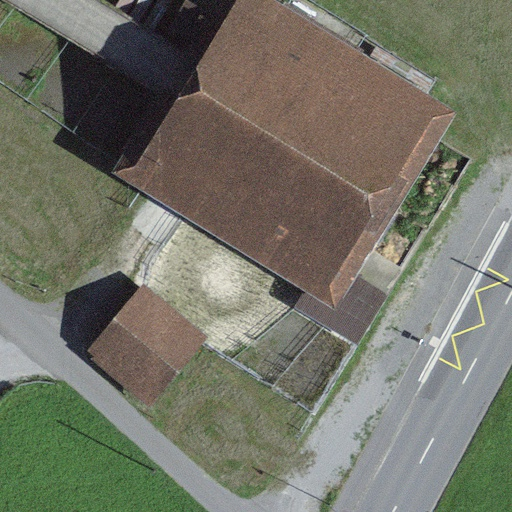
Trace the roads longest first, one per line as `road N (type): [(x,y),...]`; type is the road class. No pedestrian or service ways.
road 1 (unclassified): [(258,511),(0,311)]
road 2 (primary): [(395,511),(511,297)]
